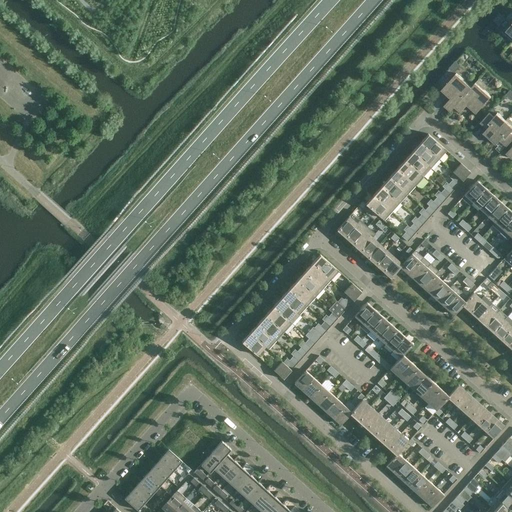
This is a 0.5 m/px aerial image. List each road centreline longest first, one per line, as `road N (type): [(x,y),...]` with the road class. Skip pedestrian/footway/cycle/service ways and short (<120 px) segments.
road 1 (trunk): [(0,420),(376,0)]
road 2 (trunk): [(329,0),(0,369)]
road 3 (residential): [(417,511),(225,339),(318,238)]
road 4 (residential): [(511,410),(318,238)]
road 5 (residential): [(325,511),(189,392)]
road 6 (residential): [(318,238),(426,118)]
road 7 (residential): [(103,488),(189,392)]
